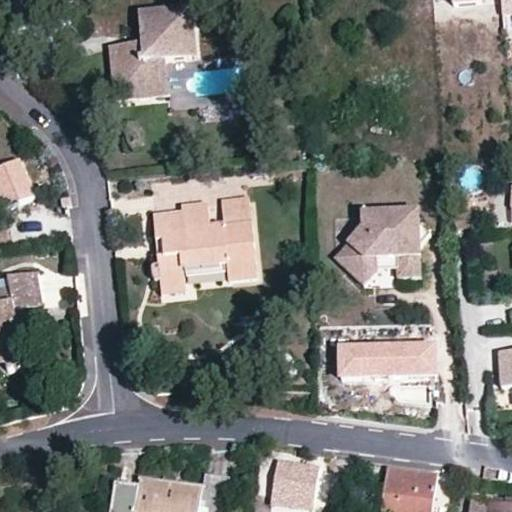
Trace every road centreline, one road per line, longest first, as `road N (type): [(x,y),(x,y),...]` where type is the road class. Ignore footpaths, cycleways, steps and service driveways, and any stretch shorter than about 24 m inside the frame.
road 1 (residential): [(511,460),(231,426),(116,428)]
road 2 (residential): [(0,86),(56,129),(80,165),(116,428)]
